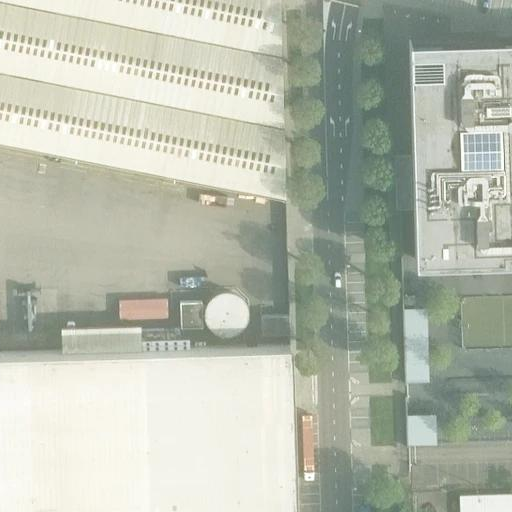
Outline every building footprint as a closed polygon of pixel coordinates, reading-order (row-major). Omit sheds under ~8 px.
[(279,0),(0,0),(0,143),(285,200),(280,12),(279,0)] [(410,39),(408,39),(411,154),(413,209),(414,262),(416,262),(416,260),(460,259),(511,257),(511,38),(496,39),(410,41),(410,39)] [(201,301),(180,302),(181,327),(202,327),(201,301)] [(404,307),(405,381),(429,380),(428,307),(404,307)] [(289,334),(289,315),(262,316),(262,335),(289,334)] [(0,353),(0,511),(294,511),(289,345),(0,353)] [(437,443),(436,413),(407,414),(407,443),(437,443)] [(511,511),(511,492),(460,493),(460,511),(511,511)]
